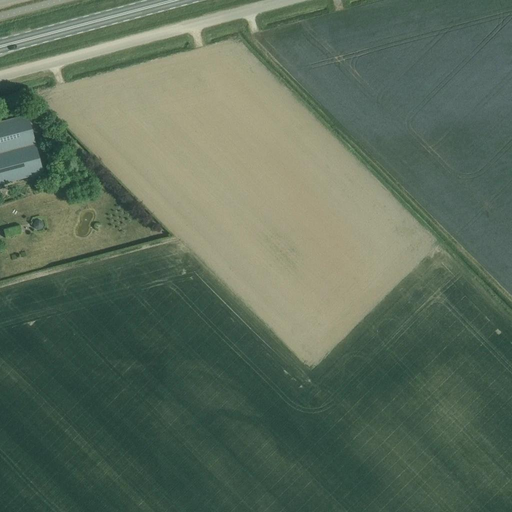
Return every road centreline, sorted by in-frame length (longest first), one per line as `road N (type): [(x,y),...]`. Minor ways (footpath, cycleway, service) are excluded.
road 1 (unclassified): [(0,76),(290,0)]
road 2 (primary): [(0,47),(176,0)]
